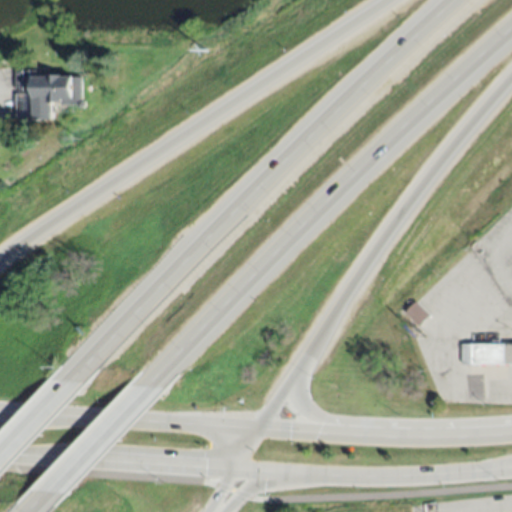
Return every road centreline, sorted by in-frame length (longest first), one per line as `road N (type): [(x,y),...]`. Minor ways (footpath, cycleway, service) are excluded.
road 1 (motorway): [(467,0),(71,387)]
road 2 (motorway): [(147,397),(280,253),(511,32)]
road 3 (motorway): [(396,0),(0,265)]
road 4 (motorway): [(262,428),(371,260),(511,81)]
road 5 (primary): [(262,428),(0,418)]
road 6 (primary): [(260,478),(431,483),(511,471)]
road 7 (primary): [(511,434),(412,438),(262,428)]
road 8 (primary): [(0,459),(228,476)]
road 9 (motorway): [(46,502),(147,397)]
